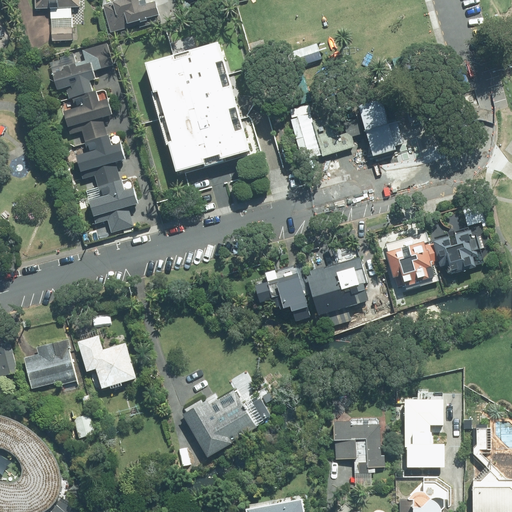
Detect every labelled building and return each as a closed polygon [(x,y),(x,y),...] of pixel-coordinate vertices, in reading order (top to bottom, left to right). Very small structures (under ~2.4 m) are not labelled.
[(80,0),(36,0),(37,10),(81,7),(80,0)] [(120,0),(105,5),(114,31),(162,16),(157,2),(144,7),(141,0),(120,0)] [(73,27),(52,28),(53,42),(74,41),(73,27)] [(71,99),(94,92),(91,82),(97,80),(94,71),(115,65),(109,44),(84,51),(86,60),(53,70),(59,91),(68,88),(71,99)] [(176,57),(148,64),(156,94),(161,92),(176,144),(170,146),(177,173),(208,164),(206,159),(223,155),(225,160),(252,153),(246,131),(238,133),(232,110),(240,108),(234,87),(225,89),(219,64),(227,61),(222,44),(193,52),(195,57),(177,62),(176,57)] [(109,100),(101,102),(98,92),(74,99),(77,109),(65,113),(72,135),(84,131),(85,136),(87,142),(111,135),(106,118),(114,116),(109,100)] [(363,128),(343,133),(337,113),(316,119),(315,117),(291,124),(302,164),(344,152),(358,148),(355,138),(365,135),(363,128)] [(111,135),(87,142),(90,153),(78,156),(84,179),(97,175),(101,186),(122,180),(118,163),(119,162),(127,160),(123,144),(115,147),(111,135)] [(135,227),(130,208),(140,205),(135,189),(126,192),(123,180),(101,186),(104,198),(91,202),(97,224),(110,220),(113,233),(135,227)] [(463,208),(468,226),(489,220),(483,202),(463,208)] [(437,241),(434,242),(435,244),(430,245),(437,267),(442,266),(442,267),(449,265),(452,275),(478,267),(475,257),(481,256),(473,230),(471,231),(470,228),(456,232),(449,234),(436,238),(437,241)] [(424,238),(388,249),(399,288),(405,286),(406,289),(438,280),(427,242),(425,243),(424,238)] [(375,300),(362,259),(327,269),(326,268),(313,272),(314,276),(310,277),(322,316),(375,300)] [(301,273),(257,286),(263,304),(274,301),(277,310),(282,308),(283,311),(294,308),(298,323),(315,318),(301,273)] [(102,336),(80,342),(89,372),(98,370),(104,389),(139,379),(128,343),(106,350),(102,336)] [(72,348),(70,339),(38,347),(40,355),(26,358),(33,389),(62,382),(64,390),(79,386),(70,349),(72,348)] [(11,342),(0,344),(0,377),(20,372),(11,342)] [(445,398),(407,398),(407,446),(410,446),(410,467),(448,466),(448,442),(433,442),(433,424),(445,424),(445,398)] [(185,416),(209,458),(260,430),(242,399),(217,413),(210,402),(205,405),(204,403),(188,411),(190,413),(185,416)] [(0,511),(37,511),(47,509),(53,504),(62,491),(64,479),(63,470),(59,456),(52,445),(43,435),(24,422),(13,416),(0,412),(0,511)] [(91,414),(75,419),(81,438),(97,434),(91,414)] [(352,420),(336,421),(336,458),(356,458),(356,472),(376,472),(376,467),(387,467),(387,455),(383,455),(383,421),(378,418),(353,418),(352,420)] [(493,427),(475,427),(475,452),(493,452),(493,427)] [(511,511),(511,478),(476,478),(475,511),(511,511)] [(428,497),(401,498),(401,511),(445,511),(446,499),(450,499),(449,486),(443,487),(443,481),(427,482),(428,497)] [(306,511),(304,497),(248,507),(249,511),(306,511)]
